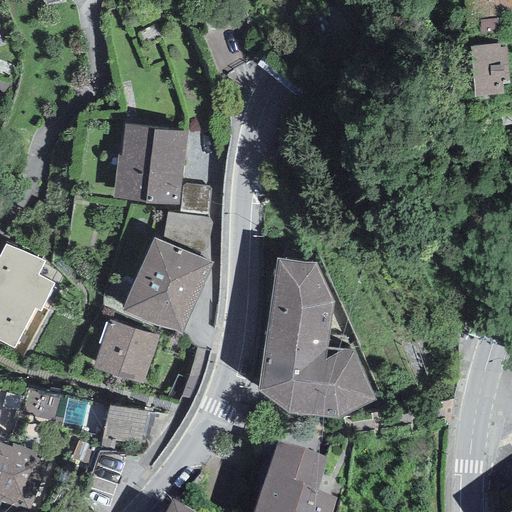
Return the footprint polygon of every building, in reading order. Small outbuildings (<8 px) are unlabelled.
[(511,0),(477,0),(479,33),(498,32),(497,21),(511,19),(511,0)] [(505,41),(468,44),(474,94),(510,91),(505,41)] [(187,129),(124,121),(120,152),(118,152),(112,195),(179,203),(178,212),(208,216),(212,185),(180,181),(187,129)] [(212,259),(154,233),(122,304),(181,331),(212,259)] [(61,268),(5,239),(0,248),(0,342),(16,351),(61,268)] [(315,256),(275,251),(257,384),(288,407),(338,414),(377,397),(354,346),(328,342),(334,297),(315,256)] [(158,335),(108,318),(91,367),(141,385),(158,335)] [(0,436),(0,496),(28,507),(47,454),(0,436)] [(277,456),(260,511),(334,511),(336,508),(318,503),(327,472),(277,456)]
